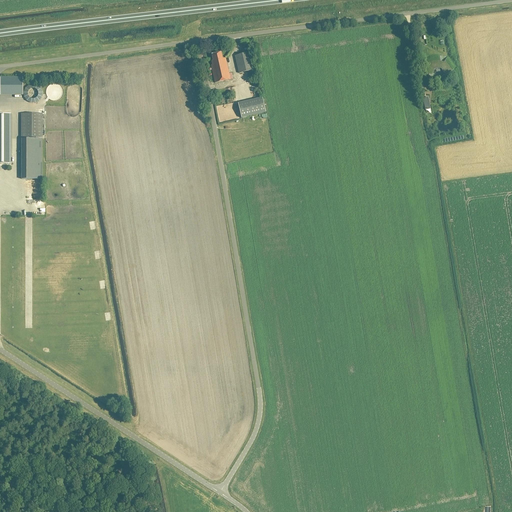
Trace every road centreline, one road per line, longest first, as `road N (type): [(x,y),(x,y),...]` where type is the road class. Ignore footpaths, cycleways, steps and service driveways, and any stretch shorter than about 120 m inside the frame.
road 1 (unclassified): [(220,492),(260,411),(198,41)]
road 2 (unclassified): [(511,0),(198,41)]
road 3 (trunk): [(0,34),(283,0)]
road 4 (unclassified): [(220,492),(0,348)]
road 5 (unclassified): [(198,41),(0,66)]
